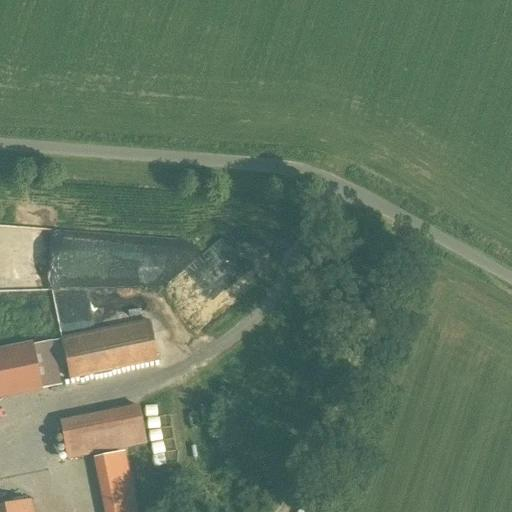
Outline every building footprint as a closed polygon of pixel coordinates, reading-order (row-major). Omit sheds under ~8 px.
[(149,321),(61,340),(69,379),(126,367),(121,342),(152,336),(149,321)] [(152,336),(121,342),(126,367),(157,360),(152,336)] [(31,345),(0,351),(0,396),(40,389),(31,345)] [(139,407),(60,423),(67,458),(146,442),(139,407)] [(132,511),(123,473),(99,478),(106,511),(132,511)] [(0,511),(32,511),(31,501),(0,507),(0,511)]
